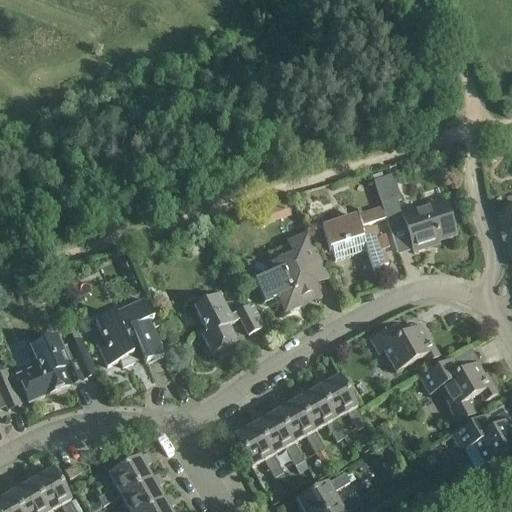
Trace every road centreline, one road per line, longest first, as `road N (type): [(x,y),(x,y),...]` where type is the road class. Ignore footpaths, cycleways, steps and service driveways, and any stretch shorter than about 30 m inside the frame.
road 1 (unclassified): [(0,276),(476,123)]
road 2 (residential): [(178,425),(212,410),(308,340),(400,296),(436,289),(481,302)]
road 3 (unclassified): [(481,302),(495,255),(475,201),(476,123)]
road 4 (residential): [(0,456),(65,426),(178,425)]
road 5 (track): [(476,123),(473,90),(416,0)]
